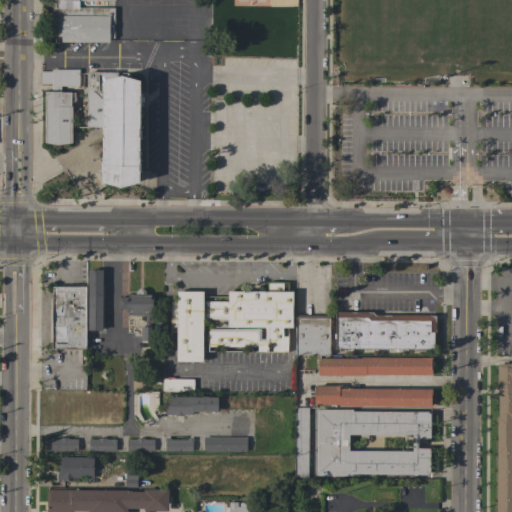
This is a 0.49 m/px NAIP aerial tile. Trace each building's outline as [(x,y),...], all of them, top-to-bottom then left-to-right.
[(114,0),(114,1),(101,0),(101,7),(114,8),(114,38),(109,38),(109,42),(61,42),(61,36),(53,36),(53,8),(57,8),(57,0),(114,0)] [(44,91),(51,91),(51,84),(40,83),(40,71),(51,71),(51,69),(78,69),(78,86),(77,86),(73,86),(60,86),(60,91),(61,91),(61,92),(74,92),(74,101),(71,101),(71,106),(72,106),(72,143),(44,143),(44,91)] [(140,183),(103,182),(103,127),(86,127),(86,72),(117,72),(117,80),(141,81),(140,183)] [(88,269),(103,270),(102,330),(88,330),(88,269)] [(52,286),(86,286),(85,349),(52,349),(52,286)] [(140,326),(145,326),(145,315),(127,315),(127,309),(118,309),(118,297),(127,297),(127,294),(135,294),(136,291),(137,289),(140,289),(143,289),(144,291),(145,295),(151,295),(151,299),(153,299),(153,312),(150,313),(150,316),(149,316),(149,326),(153,326),(153,341),(140,341),(140,326)] [(292,291),(292,327),(287,327),(287,351),(272,351),(272,344),(268,344),(267,352),(257,352),(257,347),(208,346),(208,329),(260,329),(260,339),(265,339),(265,327),(228,327),(228,320),(203,320),(203,361),(177,361),(177,332),(170,332),(170,302),(177,302),(177,291),(203,291),(203,302),(228,302),(228,291),(292,291)] [(375,349),(335,349),(335,312),(372,312),(375,315),(375,349)] [(329,355),(295,355),(295,315),(329,315),(329,355)] [(376,315),(436,315),(435,332),(434,332),(434,349),(375,349),(375,315),(376,315)] [(361,358),(361,357),(432,357),(432,375),(366,375),(318,375),(318,367),(316,367),(316,362),(319,362),(319,358),(361,358)] [(496,511),(497,416),(498,387),(497,387),(497,363),(511,363),(511,511),(496,511)] [(162,391),(162,378),(163,378),(163,376),(173,376),(173,379),(193,379),(193,391),(162,391)] [(431,389),(431,406),(338,406),(338,405),(314,404),(314,394),(313,394),(313,387),(314,387),(314,385),(339,385),(339,388),(431,389)] [(165,397),(173,397),(173,395),(175,395),(175,397),(181,397),(181,395),(183,395),(183,396),(217,397),(217,411),(192,411),(192,414),(183,414),(183,415),(175,415),(175,414),(165,414),(165,397)] [(307,477),(294,477),(295,407),(308,407),(307,477)] [(428,412),(428,413),(430,413),(430,437),(418,437),(418,448),(430,448),(430,473),(427,473),(427,474),(352,474),(352,476),(316,476),(316,409),(352,410),(352,411),(428,412)] [(246,437),(246,451),(203,451),(203,437),(246,437)] [(77,439),(77,451),(73,451),(73,452),(71,452),(71,450),(55,450),(55,452),(54,452),(54,450),(50,450),(50,439),(59,439),(59,438),(67,438),(67,439),(77,439)] [(115,439),(115,451),(111,451),(111,452),(109,452),(109,451),(94,451),(94,452),(92,452),(92,451),(88,451),(88,439),(98,439),(98,438),(106,438),(106,439),(115,439)] [(154,439),(153,451),(149,451),(149,452),(148,452),(148,451),(132,451),(132,452),(130,452),(130,451),(126,451),(126,439),(136,439),(136,438),(144,438),(144,439),(154,439)] [(187,439),(187,438),(193,438),(193,441),(192,441),(192,451),(179,451),(179,453),(177,453),(177,451),(165,451),(165,441),(164,441),(164,438),(170,438),(170,439),(187,439)] [(93,457),(92,478),(73,478),(73,481),(61,481),(61,480),(57,480),(57,465),(60,465),(60,457),(93,457)] [(137,471),(136,487),(124,487),(124,471),(137,471)] [(168,489),(167,511),(143,511),(143,509),(127,508),(127,511),(87,511),(69,511),(46,511),(46,489),(127,490),(127,491),(143,491),(143,489),(168,489)] [(248,503),(248,507),(249,507),(249,511),(224,511),(224,507),(228,507),(228,502),(237,502),(237,506),(239,506),(239,503),(248,503)]
